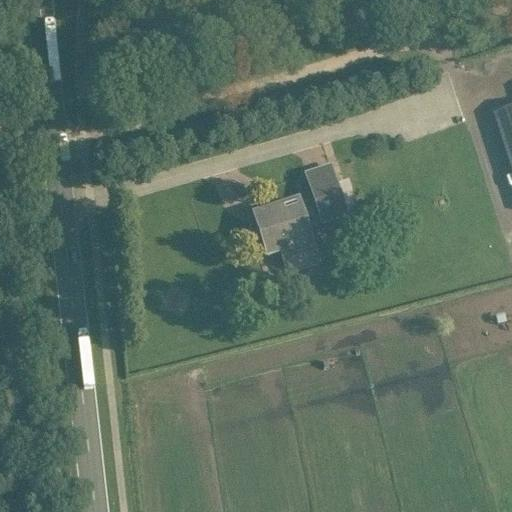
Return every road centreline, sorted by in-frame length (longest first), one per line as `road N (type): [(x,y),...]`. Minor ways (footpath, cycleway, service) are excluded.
road 1 (primary): [(93,511),(38,0)]
road 2 (track): [(54,149),(511,11)]
